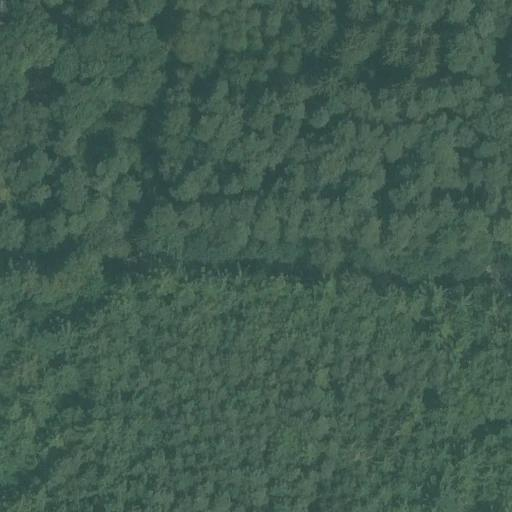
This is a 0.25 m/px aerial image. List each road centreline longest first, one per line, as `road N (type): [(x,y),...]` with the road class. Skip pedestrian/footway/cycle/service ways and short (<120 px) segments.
road 1 (unclassified): [(511,289),(0,266)]
road 2 (track): [(146,272),(175,0)]
